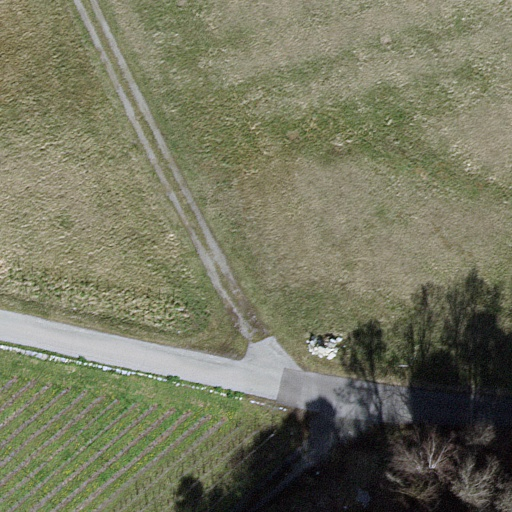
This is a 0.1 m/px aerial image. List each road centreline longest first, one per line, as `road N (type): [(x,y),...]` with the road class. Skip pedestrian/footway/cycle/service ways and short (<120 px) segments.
road 1 (unclassified): [(0,302),(76,318),(290,405),(369,422),(511,435)]
road 2 (track): [(290,405),(200,245),(84,0)]
